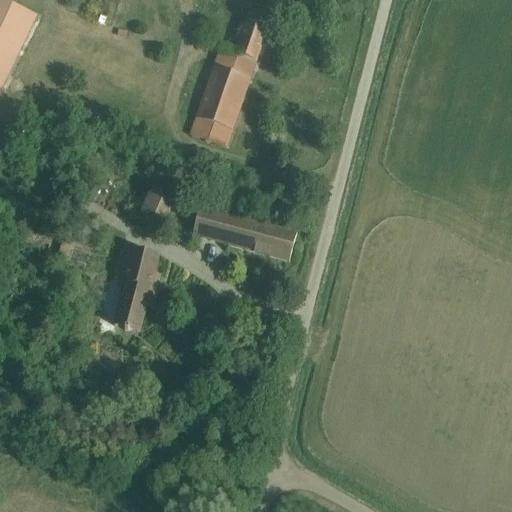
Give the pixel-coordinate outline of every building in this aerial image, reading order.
[(0,91),(18,55),(35,18),(0,1),(0,91)] [(221,50),(191,138),(224,149),(270,19),(251,13),(236,55),(221,50)] [(141,216),(166,227),(179,198),(154,187),(141,216)] [(192,238),(289,263),(296,235),(199,209),(192,238)] [(61,246),(57,263),(68,266),(73,249),(61,246)] [(160,257),(124,248),(116,280),(125,282),(114,327),(140,333),(146,307),(153,309),(161,276),(156,274),(160,257)]
